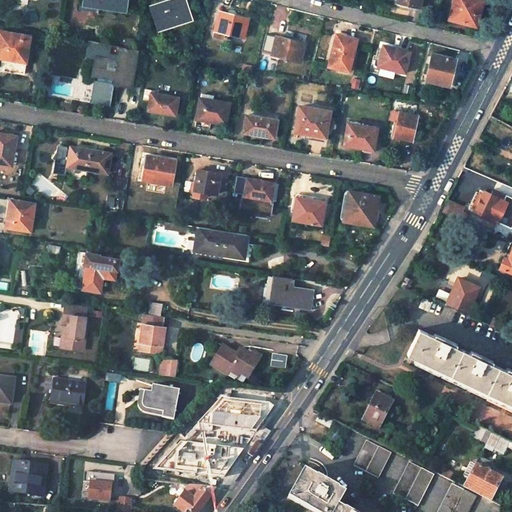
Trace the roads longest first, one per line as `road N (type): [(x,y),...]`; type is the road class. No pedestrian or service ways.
road 1 (residential): [(425,185),(0,110)]
road 2 (primary): [(425,185),(208,511)]
road 3 (primary): [(227,511),(441,188)]
road 4 (track): [(152,285),(195,315),(331,333)]
road 5 (primary): [(511,20),(425,185)]
road 6 (primary): [(441,188),(511,52)]
